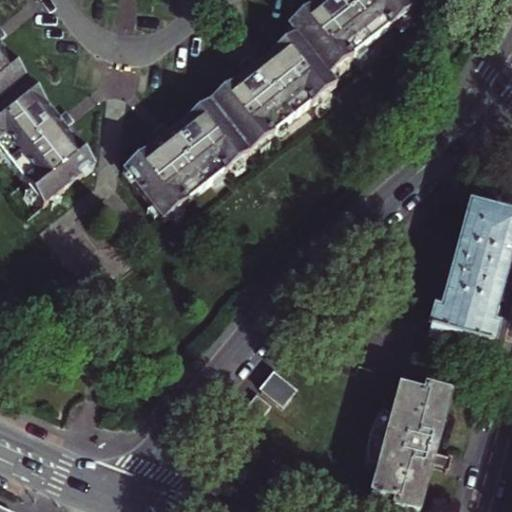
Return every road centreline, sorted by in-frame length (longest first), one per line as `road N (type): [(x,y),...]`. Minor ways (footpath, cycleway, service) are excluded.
road 1 (tertiary): [(118,501),(286,293),(455,137),(511,67)]
road 2 (residential): [(223,0),(139,51),(101,42),(58,0)]
road 3 (residential): [(471,511),(511,372)]
road 4 (tertiary): [(118,501),(0,434)]
road 5 (tertiary): [(0,466),(118,501)]
